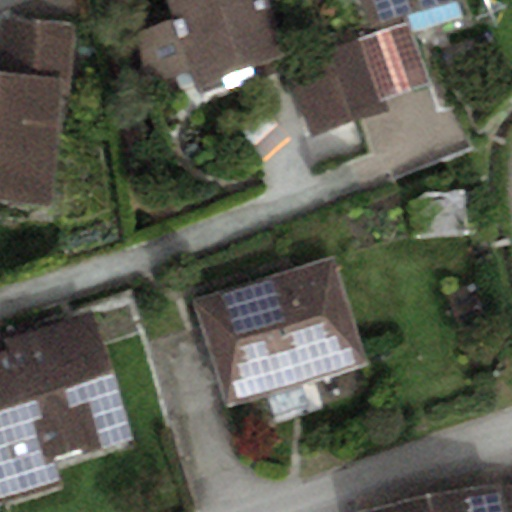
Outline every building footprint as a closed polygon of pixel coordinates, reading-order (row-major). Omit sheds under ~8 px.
[(271,0),(171,0),(179,20),(138,34),(145,88),(191,73),(196,89),(290,57),(271,0)] [(360,0),(370,29),(454,0),(360,0)] [(0,33),(0,196),(50,201),(61,79),(68,80),(73,25),(1,19),(0,33)] [(406,25),(361,38),(382,99),(428,85),(406,25)] [(361,38),(286,63),(311,138),(387,112),(382,99),(361,38)] [(333,257),(193,299),(225,408),(366,366),(333,257)] [(0,502),(62,483),(57,466),(133,442),(93,312),(4,340),(3,335),(0,335),(0,502)] [(499,483),(362,511),(511,511),(511,485),(500,488),(499,483)]
